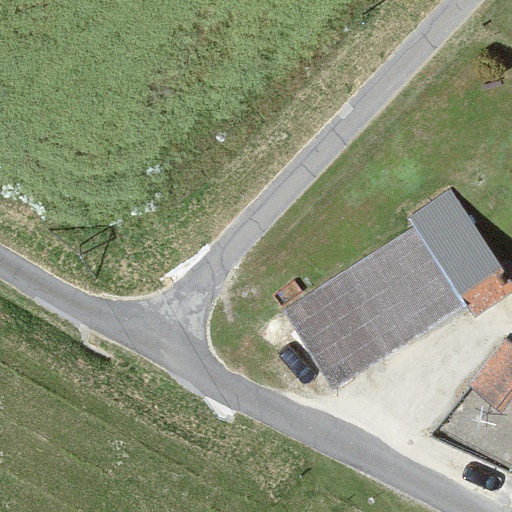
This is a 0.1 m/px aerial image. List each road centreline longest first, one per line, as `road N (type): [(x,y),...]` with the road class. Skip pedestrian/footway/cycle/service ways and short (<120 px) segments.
road 1 (unclassified): [(498,511),(145,339),(0,257)]
road 2 (track): [(462,0),(145,339)]
